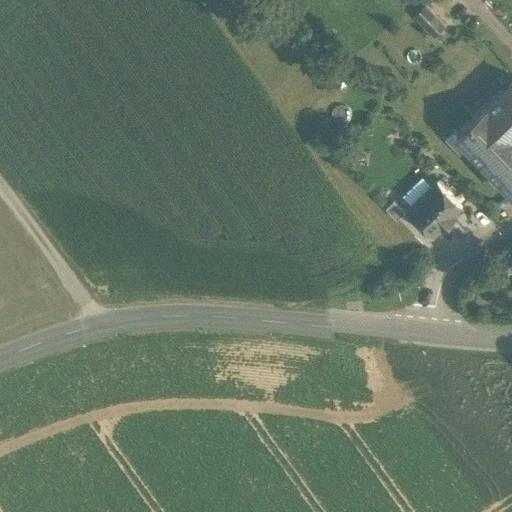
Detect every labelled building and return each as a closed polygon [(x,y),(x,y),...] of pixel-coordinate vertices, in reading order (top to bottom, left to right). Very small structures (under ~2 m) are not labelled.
[(432,15),(421,26),(434,39),(445,28),(432,15)] [(511,87),(487,110),(487,109),(457,139),(469,152),(511,196),(511,87)] [(463,157),(469,152),(457,139),(452,133),(446,139),(463,157)] [(462,210),(438,185),(407,215),(432,240),(441,231),(443,233),(455,222),(453,219),(462,210)] [(393,207),(385,214),(397,226),(404,218),(393,207)]
